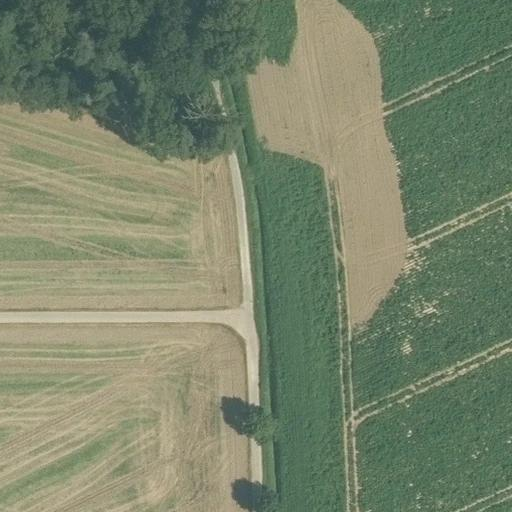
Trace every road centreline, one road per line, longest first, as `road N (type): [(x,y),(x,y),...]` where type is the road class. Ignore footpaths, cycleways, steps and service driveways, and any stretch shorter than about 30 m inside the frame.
road 1 (track): [(258,511),(246,316),(201,0)]
road 2 (track): [(0,319),(246,316)]
